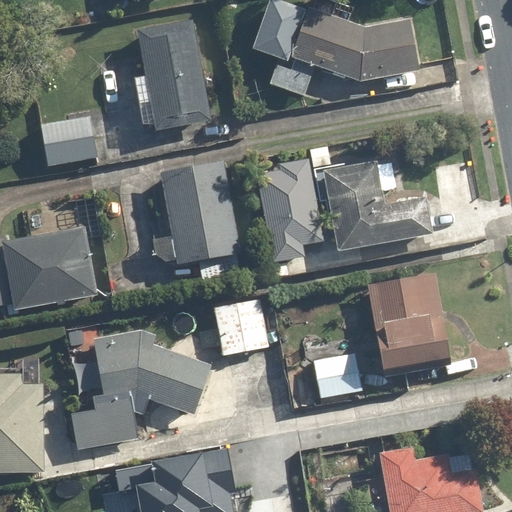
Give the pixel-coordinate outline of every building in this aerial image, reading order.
[(273,0),(270,0),(255,51),(278,58),(270,84),(305,95),(315,65),(361,81),(419,72),(411,18),(366,25),(310,7),(308,11),(273,0)] [(213,120),(192,21),(137,33),(158,132),(213,120)] [(101,159),(91,114),(39,126),(49,171),(101,159)] [(159,172),(173,236),(153,240),(158,263),(178,259),(179,265),(242,251),(222,158),(159,172)] [(262,196),(276,265),(305,259),(302,245),(325,240),(307,159),(277,165),(282,192),(262,196)] [(379,166),(378,162),(324,171),(338,253),(434,236),(427,197),(386,204),(383,191),(397,189),(392,164),(379,166)] [(1,241),(5,260),(0,261),(0,303),(13,302),(15,312),(98,296),(85,225),(1,241)] [(438,273),(369,284),(383,370),(452,358),(438,273)] [(258,299),(214,309),(224,356),(268,346),(258,299)] [(213,364),(155,343),(152,328),(94,337),(103,390),(91,392),(93,406),(73,409),(80,448),(141,438),(133,395),(137,394),(194,415),(213,364)] [(358,358),(314,364),(318,398),(362,393),(358,358)] [(22,378),(0,377),(0,473),(43,475),(47,384),(22,383),(22,378)] [(123,491),(127,511),(239,511),(227,445),(156,458),(159,477),(137,481),(138,489),(123,491)] [(484,511),(477,466),(470,467),(468,451),(417,459),(414,445),(380,450),(390,511),(484,511)]
